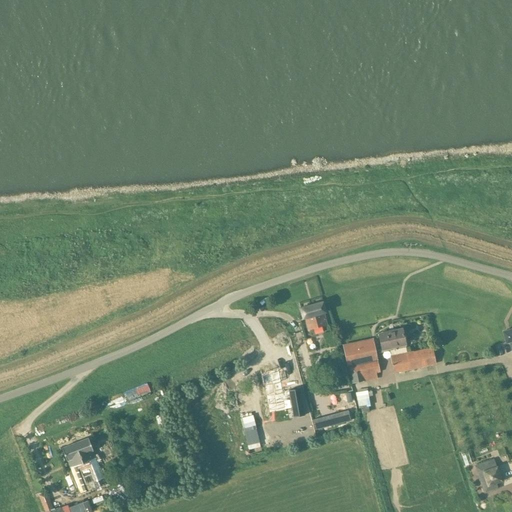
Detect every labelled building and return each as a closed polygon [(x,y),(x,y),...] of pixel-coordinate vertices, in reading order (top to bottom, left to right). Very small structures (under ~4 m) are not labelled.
[(326,312),(323,301),(300,308),(303,318),(305,317),(308,329),(327,324),(324,312),(326,312)] [(405,344),(402,328),(379,333),(382,349),(405,344)] [(506,330),(503,331),(506,343),(510,342),(511,349),(511,328),(510,329),(508,330),(506,330)] [(336,345),(332,330),(323,333),(326,343),(328,342),(330,347),(336,345)] [(380,372),(373,338),(343,344),(347,367),(348,367),(351,383),(363,381),(363,382),(378,379),(376,373),(380,372)] [(436,364),(433,350),(432,347),(390,356),(394,373),(436,364)] [(276,372),(258,375),(260,387),(262,386),(265,405),(285,402),(283,393),(279,393),(276,372)] [(129,403),(153,390),(148,382),(125,395),(129,403)] [(289,390),(288,390),(293,417),(294,417),(294,416),(304,414),(304,415),(305,415),(300,388),(300,389),(289,390)] [(358,392),(356,393),(359,408),(361,408),(362,413),(370,412),(368,406),(370,406),(368,395),(373,395),(372,390),(368,391),(367,390),(367,388),(358,390),(358,392)] [(125,395),(112,399),(116,410),(128,406),(125,395)] [(350,421),(347,411),(331,415),(333,426),(350,421)] [(323,428),(321,417),(311,420),(313,431),(323,428)] [(93,450),(88,437),(62,447),(67,460),(80,493),(105,483),(92,450),(93,450)] [(97,442),(103,458),(114,454),(108,438),(97,442)] [(484,470),(482,463),(475,466),(484,494),(499,489),(496,482),(503,480),(498,465),(484,470)] [(130,483),(122,480),(113,489),(117,497),(125,500),(133,491),(130,483)]
